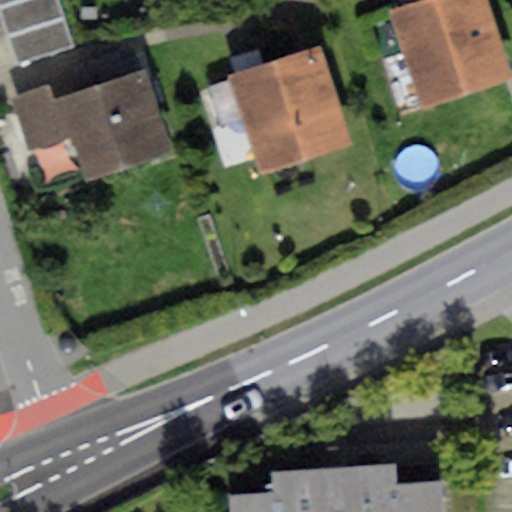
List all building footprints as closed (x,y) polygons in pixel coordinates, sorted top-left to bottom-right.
[(56,0),(0,0),(0,19),(14,61),(71,42),(56,0)] [(483,0),(420,0),(392,10),(425,107),(510,78),(483,0)] [(318,50),(228,78),(258,171),(348,142),(318,50)] [(49,84),(7,97),(25,155),(71,141),(83,179),(170,152),(145,71),(53,99),(49,84)] [(269,497),(229,498),(229,511),(442,511),(442,486),(399,487),(399,468),(268,471),(269,497)]
